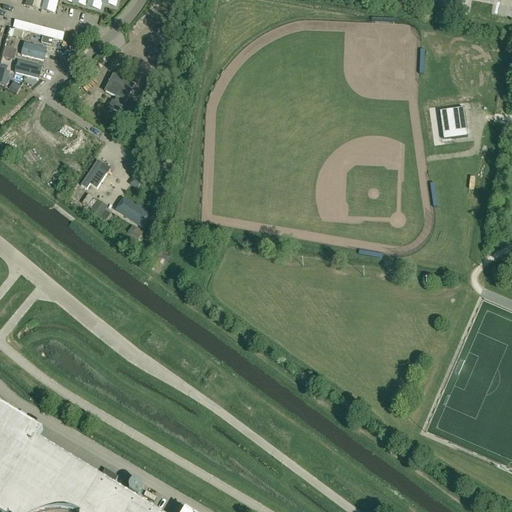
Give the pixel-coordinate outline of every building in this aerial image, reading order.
[(27,0),(26,6),(55,14),(58,0),(86,0),(87,0),(85,7),(100,11),(102,4),(109,6),(110,0),(114,0),(118,1),(117,0),(27,0)] [(13,38),(22,40),(24,33),(14,31),(13,38)] [(47,48),(20,42),(19,49),(45,56),(47,48)] [(14,62),(17,51),(11,50),(5,48),(2,59),(8,60),(14,62)] [(17,68),(15,77),(37,83),(40,74),(17,68)] [(124,105),(133,87),(113,77),(105,93),(116,98),(114,102),(112,101),(108,108),(126,117),(131,108),(124,105)] [(92,91),(82,99),(86,104),(96,96),(92,91)] [(464,109),(439,113),(444,141),(468,138),(464,109)] [(92,191),(95,188),(102,193),(113,176),(106,172),(109,167),(102,162),(86,187),(92,191)] [(138,190),(141,184),(134,179),(131,185),(138,190)] [(87,208),(93,199),(88,196),(82,204),(87,208)] [(130,200),(122,213),(148,230),(156,217),(130,200)] [(100,218),(107,208),(98,202),(91,212),(100,218)] [(137,244),(143,234),(133,228),(127,237),(137,244)] [(105,470),(101,477),(38,438),(43,430),(0,403),(0,509),(4,511),(43,511),(48,511),(58,510),(68,511),(70,511),(158,511),(114,485),(118,478),(105,470)]
